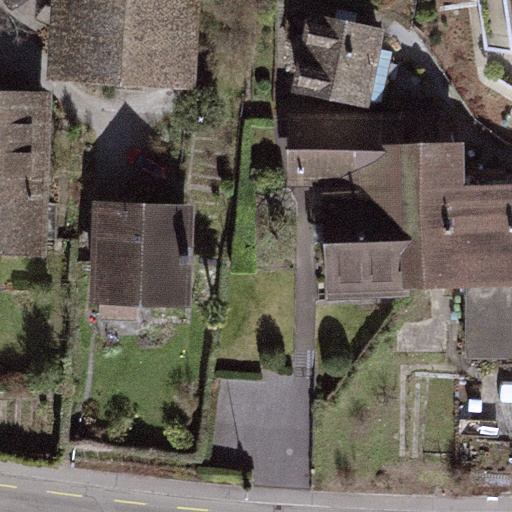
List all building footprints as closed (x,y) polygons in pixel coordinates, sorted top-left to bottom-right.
[(201,0),(63,0),(58,78),(196,87),(201,0)] [(361,117),(378,24),(299,10),(280,119),(361,117)] [(50,88),(0,86),(0,261),(47,263),(50,88)] [(470,131),(283,129),(282,187),(328,187),(327,310),(459,311),(458,393),(511,393),(511,176),(470,176),(470,131)] [(192,198),(104,197),(104,288),(191,289),(192,198)]
